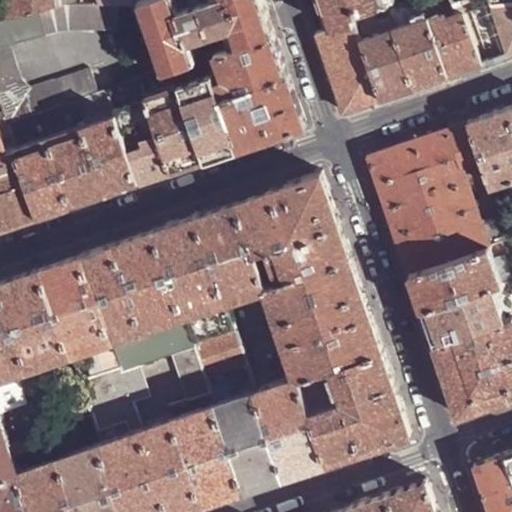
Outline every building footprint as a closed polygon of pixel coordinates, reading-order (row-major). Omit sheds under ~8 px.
[(7,0),(9,16),(61,1),(61,0),(7,0)] [(178,0),(139,0),(146,19),(148,19),(158,47),(156,47),(163,68),(175,64),(191,58),(197,56),(191,37),(231,24),(238,43),(276,30),(265,0),(202,0),(193,3),(192,0),(184,0),(179,2),(178,0)] [(323,0),(332,26),(355,18),(352,10),(366,5),(378,2),(378,3),(385,0),(323,0)] [(429,14),(431,21),(464,10),(461,0),(459,0),(456,2),(425,3),(429,14)] [(454,0),(456,2),(459,0),(461,0),(464,10),(483,62),(511,51),(511,1),(492,3),(490,0),(454,0)] [(117,28),(117,2),(105,1),(100,1),(61,1),(9,16),(0,18),(0,94),(9,122),(42,110),(76,99),(100,90),(92,67),(31,87),(22,79),(10,44),(57,30),(70,28),(117,28)] [(366,5),(352,10),(355,18),(362,37),(376,32),(366,5)] [(464,10),(431,21),(450,73),(469,66),(483,62),(464,10)] [(436,78),(450,73),(431,21),(429,14),(395,26),(416,85),(436,78)] [(368,101),(383,96),(362,37),(355,18),(332,26),(317,30),(345,110),(368,101)] [(376,32),(362,37),(383,96),(404,89),(416,85),(395,26),(376,32)] [(238,43),(217,49),(226,75),(216,78),(222,94),(231,91),(290,71),(276,30),(238,43)] [(191,58),(175,64),(180,80),(197,75),(191,58)] [(144,82),(148,92),(180,80),(175,64),(163,68),(142,75),(144,82)] [(197,75),(180,80),(206,157),(226,150),(239,145),(222,94),(216,78),(213,69),(197,75)] [(307,122),(290,71),(231,91),(222,94),(239,145),(276,133),(307,122)] [(180,80),(148,92),(174,168),(193,161),(206,157),(180,80)] [(144,82),(111,93),(117,111),(140,179),(160,173),(174,168),(148,92),(144,82)] [(100,90),(76,99),(84,122),(117,111),(111,93),(109,87),(100,90)] [(76,99),(42,110),(50,134),(84,122),(76,99)] [(511,102),(501,106),(470,117),(483,154),(493,182),(511,175),(511,102)] [(42,110),(9,122),(17,144),(50,134),(42,110)] [(117,111),(84,122),(107,191),(128,183),(140,179),(117,111)] [(370,152),(411,270),(491,242),(483,219),(463,162),(483,154),(470,117),(445,126),(395,143),(370,152)] [(84,122),(50,134),(74,202),(94,195),(107,191),(84,122)] [(0,125),(0,151),(8,149),(0,125)] [(50,134),(17,144),(18,146),(29,178),(41,214),(61,207),(74,202),(50,134)] [(8,149),(0,151),(0,187),(29,178),(18,146),(8,149)] [(259,191),(238,198),(256,249),(269,245),(281,277),(352,252),(338,210),(323,168),(300,176),(259,191)] [(41,214),(29,178),(0,187),(0,227),(6,226),(41,214)] [(215,206),(197,213),(226,296),(267,282),(268,282),(256,249),(238,198),(215,206)] [(177,219),(156,227),(185,311),(227,297),(226,296),(197,213),(177,219)] [(504,213),(483,219),(491,242),(502,237),(511,234),(504,213)] [(99,246),(83,252),(112,337),(145,325),(162,319),(185,311),(156,227),(135,234),(118,240),(99,246)] [(511,233),(511,234),(502,237),(507,249),(511,263),(511,233)] [(411,270),(423,305),(503,277),(496,254),(491,242),(411,270)] [(511,263),(507,249),(496,254),(503,277),(511,274),(511,263)] [(59,260),(42,266),(72,351),(112,337),(83,252),(59,260)] [(366,292),(352,252),(281,277),(268,282),(267,282),(298,374),(299,373),(318,367),(331,362),(384,344),(366,292)] [(20,274),(0,280),(30,364),(30,366),(72,351),(42,266),(20,274)] [(423,305),(436,341),(511,313),(511,274),(503,277),(423,305)] [(0,280),(0,374),(30,364),(0,280)] [(237,327),(227,297),(185,311),(188,320),(196,342),(237,327)] [(149,336),(156,357),(174,350),(196,342),(188,320),(185,311),(162,319),(166,330),(149,336)] [(461,411),(511,393),(511,313),(436,341),(461,411)] [(149,336),(145,325),(112,337),(115,345),(121,364),(123,368),(141,362),(156,357),(149,336)] [(271,476),(288,471),(258,387),(257,386),(237,327),(196,342),(206,371),(246,485),(271,476)] [(196,342),(174,350),(185,379),(206,371),(196,342)] [(413,428),(384,344),(331,362),(343,395),(329,399),(311,406),(329,457),(413,428)] [(100,359),(87,363),(90,374),(121,364),(115,345),(97,351),(100,359)] [(90,374),(80,378),(81,382),(92,413),(98,429),(125,420),(129,431),(145,426),(137,400),(151,395),(141,362),(123,368),(121,364),(90,374)] [(329,399),(318,367),(299,373),(311,406),(329,399)] [(227,492),(246,485),(206,371),(185,379),(165,386),(175,415),(205,500),(227,492)] [(311,463),(329,457),(311,406),(299,373),(298,374),(258,387),(288,471),(311,463)] [(0,511),(34,511),(20,470),(21,470),(11,441),(0,408),(0,511)] [(169,511),(171,511),(205,500),(175,415),(145,426),(129,431),(102,440),(127,511),(169,511)] [(127,511),(102,440),(60,455),(61,456),(80,511),(127,511)] [(475,462),(492,511),(511,511),(511,462),(508,451),(493,456),(475,462)] [(80,511),(61,456),(21,470),(20,470),(34,511),(80,511)] [(440,511),(429,478),(408,485),(390,491),(397,511),(440,511)] [(372,497),(352,504),(354,511),(397,511),(390,491),(372,497)]
